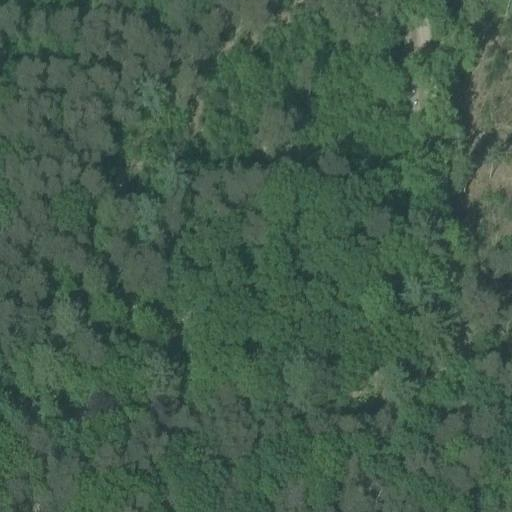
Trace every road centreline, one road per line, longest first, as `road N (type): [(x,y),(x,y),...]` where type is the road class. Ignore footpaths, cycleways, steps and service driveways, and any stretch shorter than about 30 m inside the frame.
road 1 (track): [(0,412),(470,432)]
road 2 (track): [(470,432),(419,0)]
